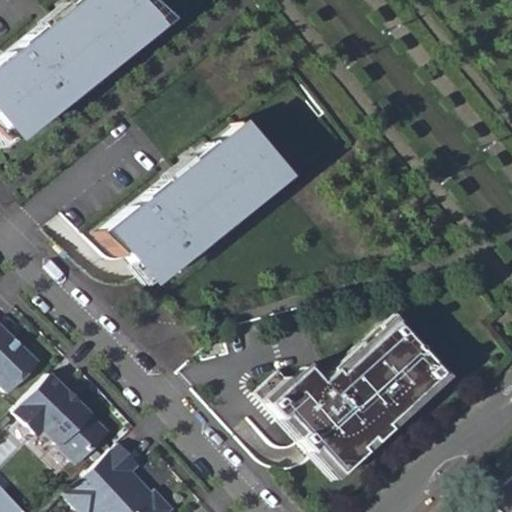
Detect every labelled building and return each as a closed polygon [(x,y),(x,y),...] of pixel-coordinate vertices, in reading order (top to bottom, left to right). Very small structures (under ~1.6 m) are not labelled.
[(130,0),(70,0),(63,6),(65,9),(52,20),(15,49),(6,56),(3,53),(0,55),(0,138),(20,122),(26,130),(59,100),(129,44),(125,39),(149,20),(130,0)] [(271,174),(234,127),(211,146),(208,143),(186,160),(188,163),(176,173),(145,198),(129,211),(127,207),(92,235),(116,258),(122,253),(141,278),(147,273),(166,258),(171,264),(182,254),(252,198),(248,193),(271,174)] [(273,373),(249,395),(274,422),(278,417),(294,436),(290,440),(327,481),(438,381),(413,353),(412,354),(407,349),(409,348),(383,321),(313,384),(299,370),(283,384),(273,373)] [(0,390),(3,394),(34,362),(0,328),(0,390)] [(102,432),(43,374),(8,411),(32,435),(38,429),(71,463),(102,432)] [(133,466),(113,443),(50,501),(59,511),(163,511),(167,509),(150,491),(147,493),(127,471),(133,466)] [(511,511),(511,470),(480,500),(491,511),(511,511)] [(19,511),(0,490),(0,511),(19,511)]
